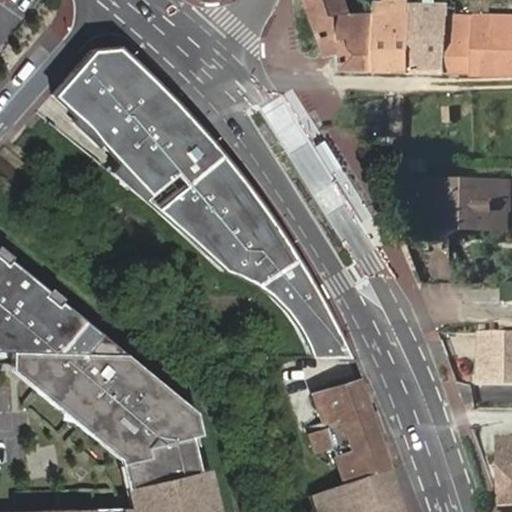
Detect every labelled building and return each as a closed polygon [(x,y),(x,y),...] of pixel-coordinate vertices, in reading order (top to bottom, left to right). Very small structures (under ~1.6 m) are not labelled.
[(304,0),(326,55),(338,54),(339,71),(372,71),(373,13),(351,12),(345,0),(304,0)] [(409,0),(409,2),(409,3),(411,5),(411,12),(407,71),(444,72),(447,13),(448,2),(447,0),(409,0)] [(372,71),(407,71),(411,12),(387,11),(388,3),(388,2),(375,2),(374,12),(373,13),(372,71)] [(411,5),(409,3),(388,3),(387,11),(411,12),(411,5)] [(447,13),(444,72),(511,72),(511,14),(489,14),(489,3),(467,3),(467,13),(447,13)] [(245,187),(226,163),(211,145),(177,106),(138,66),(116,47),(89,50),(49,95),(85,127),(83,128),(121,161),(110,173),(179,231),(220,269),(230,272),(236,274),(251,283),(255,286),(262,291),(271,299),(275,303),(287,317),(292,325),(301,341),(304,351),(307,359),(346,356),(322,306),(309,283),(277,233),(263,211),(245,187)] [(368,139),(368,158),(394,158),(394,139),(368,139)] [(432,230),(493,229),(492,200),(508,199),(507,181),(431,183),(432,230)] [(492,200),(493,229),(508,228),(508,199),(492,200)] [(0,251),(0,346),(7,347),(122,351),(0,251)] [(511,282),(502,283),(503,300),(511,299),(511,282)] [(511,330),(479,331),(481,384),(511,384),(511,330)] [(0,511),(218,511),(207,460),(200,463),(193,431),(200,431),(197,408),(122,351),(7,347),(8,361),(118,454),(129,503),(0,507),(0,511)] [(341,479),(385,466),(387,465),(357,380),(313,394),(325,429),(310,433),(317,454),(332,449),(341,479)] [(500,506),(511,505),(511,438),(497,440),(500,506)] [(400,511),(385,466),(341,479),(342,480),(352,511),(400,511)] [(352,511),(342,480),(317,488),(313,489),(320,511),(352,511)]
